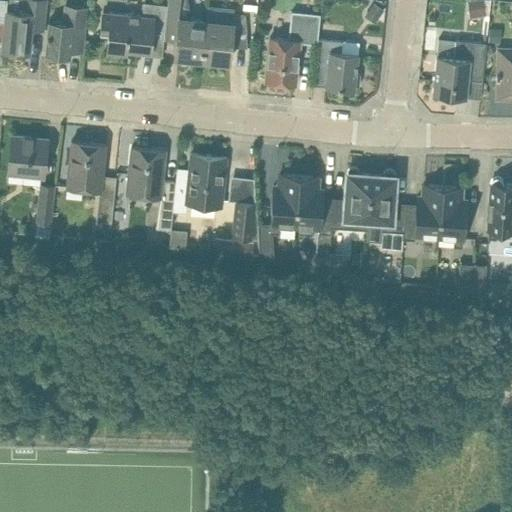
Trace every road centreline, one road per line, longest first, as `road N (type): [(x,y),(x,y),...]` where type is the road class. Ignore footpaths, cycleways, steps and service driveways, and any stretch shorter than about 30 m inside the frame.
road 1 (residential): [(393,135),(0,95)]
road 2 (residential): [(393,135),(407,0)]
